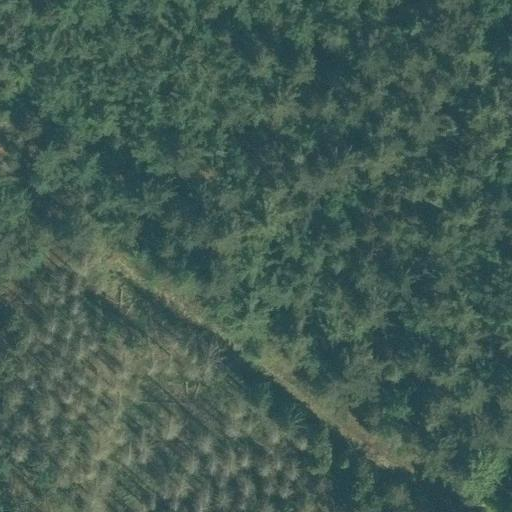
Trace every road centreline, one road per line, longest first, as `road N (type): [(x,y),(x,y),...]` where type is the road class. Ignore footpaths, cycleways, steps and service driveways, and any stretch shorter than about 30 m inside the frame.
road 1 (track): [(377,459),(85,240),(358,0)]
road 2 (track): [(482,511),(452,489),(377,459),(511,335)]
